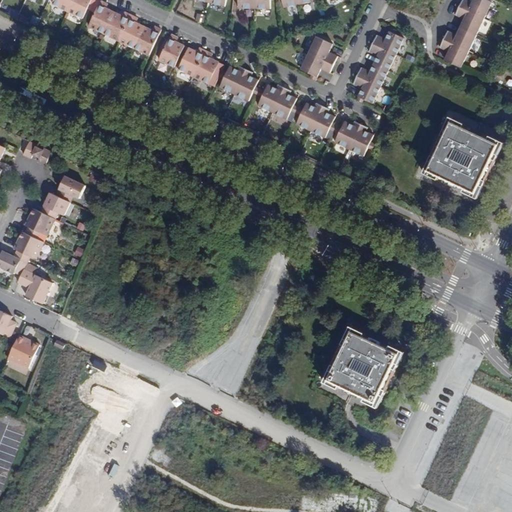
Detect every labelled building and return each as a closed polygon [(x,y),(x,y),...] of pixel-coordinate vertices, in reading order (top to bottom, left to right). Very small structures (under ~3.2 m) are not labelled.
[(55,0),(53,5),(69,12),(74,0),(55,0)] [(74,0),(69,12),(83,19),(92,0),(74,0)] [(463,0),(456,15),(465,19),(457,34),(449,30),(440,48),(449,52),(445,59),(462,67),(493,1),(489,0),(473,0),(473,2),(469,0),(463,0)] [(105,34),(116,12),(107,8),(109,4),(102,1),(90,26),(105,34)] [(116,12),(105,34),(120,41),(133,15),(126,12),(124,16),(116,12)] [(20,13),(17,18),(25,22),(28,17),(20,13)] [(120,41),(135,48),(145,26),(137,22),(139,18),(133,15),(120,41)] [(155,30),(145,26),(135,48),(150,55),(163,29),(157,26),(155,30)] [(364,100),(373,104),(404,38),(395,34),(389,31),(385,40),(377,35),(370,52),(378,56),(370,72),(362,68),(354,85),(363,89),(359,97),(364,100)] [(180,37),(173,34),(160,60),(175,67),(186,45),(178,41),(180,37)] [(318,77),(322,69),(330,73),(338,57),(329,53),(334,44),(318,37),(302,69),(312,74),(318,77)] [(195,76),(207,50),(200,47),(198,51),(190,47),(180,69),(195,76)] [(207,50),(195,76),(210,83),(220,62),(212,58),(214,54),(207,50)] [(225,78),(220,87),(249,101),(254,92),(257,86),(260,80),(252,76),(253,72),(241,66),(239,70),(230,65),(227,72),(225,78)] [(264,97),(259,105),(288,119),(292,110),(295,104),(298,98),(291,94),(292,91),(279,85),(277,88),(270,84),(267,91),(264,97)] [(267,91),(261,88),(258,94),(264,97),(267,91)] [(302,115),(298,123),(326,137),(331,128),(333,123),(337,116),(329,112),(331,109),(317,103),(316,106),(308,102),(304,109),(302,115)] [(443,127),(446,128),(452,117),(449,115),(443,127)] [(436,178),(438,174),(463,186),(462,190),(473,195),(479,183),(482,185),(498,153),(494,151),(500,140),(489,134),(487,138),(462,125),(464,122),(452,117),(446,128),(443,127),(428,159),(431,160),(425,172),(436,178)] [(368,127),(357,122),(355,125),(347,121),(344,128),(341,133),(336,142),(364,155),(369,147),(371,141),(375,135),(366,130),(368,127)] [(494,151),(498,153),(503,141),(500,140),(494,151)] [(24,155),(31,158),(33,154),(36,148),(38,145),(30,141),(24,155)] [(36,148),(33,154),(40,157),(43,151),(36,148)] [(38,161),(45,165),(52,152),(44,148),(43,151),(40,157),(38,161)] [(431,160),(428,159),(422,170),(425,172),(431,160)] [(97,176),(91,173),(88,180),(94,182),(97,176)] [(66,176),(56,195),(71,202),(74,196),(80,199),(86,186),(66,176)] [(482,185),(479,183),(473,195),(476,197),(482,185)] [(50,193),(41,212),(56,219),(59,213),(65,216),(71,203),(71,202),(56,195),(50,193)] [(41,212),(34,209),(29,218),(28,217),(25,224),(29,227),(26,233),(39,240),(42,234),(48,236),(56,219),(41,212)] [(86,225),(80,222),(77,228),(83,231),(86,225)] [(18,250),(15,257),(28,263),(31,257),(37,260),(45,243),(45,242),(39,240),(26,233),(23,232),(18,241),(17,240),(13,248),(18,250)] [(85,249),(78,246),(74,254),(81,257),(85,249)] [(15,257),(3,251),(0,257),(0,267),(14,274),(15,274),(21,276),(24,269),(28,263),(15,257)] [(79,260),(72,257),(70,264),(76,266),(79,260)] [(54,283),(24,269),(21,276),(18,283),(31,288),(27,296),(44,304),(54,283)] [(12,316),(0,310),(0,332),(10,338),(17,323),(10,320),(12,316)] [(357,328),(351,339),(354,341),(359,329),(357,328)] [(354,341),(351,339),(336,372),(338,373),(333,385),(345,391),(346,387),(371,399),(370,403),(381,408),(387,396),(391,398),(406,365),(403,364),(408,352),(397,347),(395,350),(370,338),(371,335),(359,329),(354,341)] [(26,338),(20,335),(8,359),(29,368),(40,345),(33,342),(32,344),(25,341),(26,338)] [(58,340),(56,345),(65,349),(67,344),(58,340)] [(411,354),(408,352),(403,364),(406,365),(411,354)] [(330,384),(333,385),(338,373),(336,372),(330,384)] [(391,398),(387,396),(381,408),(385,410),(391,398)]
